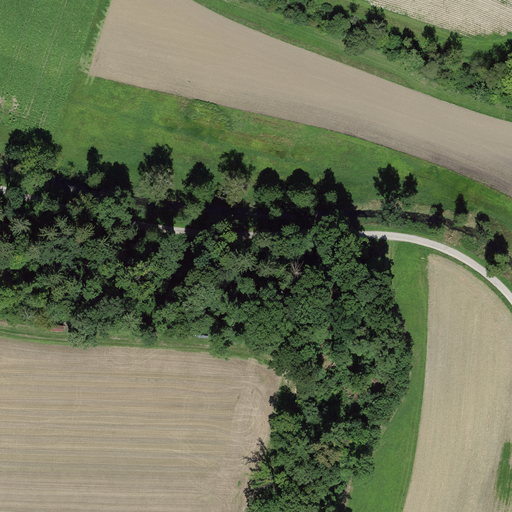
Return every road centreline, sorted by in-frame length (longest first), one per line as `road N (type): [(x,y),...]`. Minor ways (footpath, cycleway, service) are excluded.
road 1 (track): [(0,194),(143,232),(408,242),(494,275),(511,297)]
road 2 (track): [(0,331),(240,346),(262,354),(279,367),(284,384),(260,511)]
